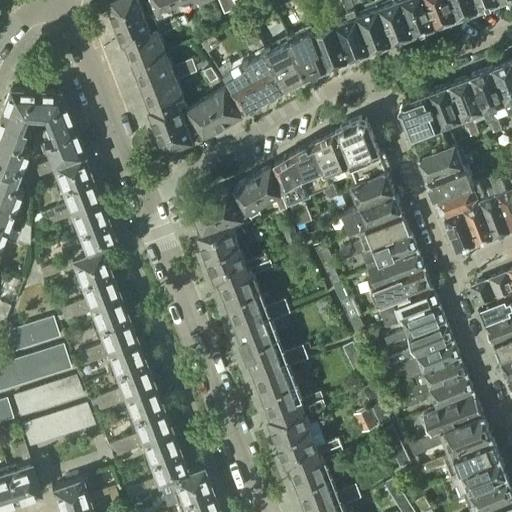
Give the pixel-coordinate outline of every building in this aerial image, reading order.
[(0,0),(0,15),(19,0),(0,0)] [(127,39),(161,27),(155,11),(146,14),(140,0),(112,0),(111,3),(125,40),(127,39)] [(156,0),(160,9),(180,0),(156,0)] [(236,0),(219,0),(224,11),(238,5),(236,0)] [(335,16),(336,19),(350,52),(370,44),(358,11),(354,0),(343,0),(348,11),(335,16)] [(355,0),(354,0),(358,11),(370,44),(392,35),(379,3),(378,0),(375,0),(364,4),(362,0),(355,0)] [(378,0),(379,3),(392,35),(413,27),(403,0),(378,0)] [(403,0),(413,27),(435,19),(427,0),(403,0)] [(427,0),(435,19),(458,10),(453,0),(427,0)] [(453,0),(458,10),(480,2),(478,0),(453,0)] [(313,23),(312,24),(329,61),(350,52),(336,19),(335,16),(324,20),(318,2),(307,6),(313,23)] [(181,20),(161,27),(127,39),(135,61),(169,49),(164,34),(184,27),(181,20)] [(307,72),(329,61),(312,24),(291,30),(287,32),(307,72)] [(244,55),(245,58),(265,93),(285,83),(266,45),(258,30),(246,36),(251,46),(255,48),(244,55)] [(258,30),(266,45),(285,83),(307,72),(287,32),(279,35),(265,42),(259,30),(258,30)] [(215,33),(203,42),(209,50),(221,42),(215,33)] [(135,61),(144,82),(198,63),(195,56),(175,63),(169,49),(135,61)] [(246,105),(265,93),(245,58),(244,55),(233,62),(231,59),(221,65),(246,105)] [(511,56),(493,64),(507,98),(511,109),(511,108),(511,56)] [(200,70),(198,63),(144,82),(153,106),(178,97),(187,94),(181,77),(200,70)] [(511,109),(507,98),(493,64),(472,72),(485,106),(489,117),(491,116),(495,129),(503,126),(498,114),(511,109)] [(219,75),(212,65),(205,69),(212,79),(219,75)] [(489,117),(485,106),(472,72),(450,81),(463,114),(466,119),(471,133),(479,130),(473,116),(485,111),(487,118),(489,117)] [(188,104),(205,132),(244,109),(227,81),(188,104)] [(466,119),(463,114),(450,81),(428,89),(441,123),(447,141),(455,138),(450,125),(466,119)] [(25,108),(9,89),(0,112),(0,133),(19,140),(24,125),(19,123),(25,108)] [(58,90),(9,89),(25,108),(45,110),(58,90)] [(447,141),(441,123),(428,89),(404,98),(403,98),(400,105),(401,105),(420,153),(447,141)] [(45,110),(55,135),(73,127),(58,90),(45,110)] [(194,137),(178,97),(153,106),(151,107),(165,143),(171,146),(194,137)] [(348,157),(346,158),(349,165),(350,167),(355,179),(386,166),(367,118),(368,118),(361,115),(360,115),(340,124),(336,126),(348,157)] [(350,167),(349,165),(346,158),(348,157),(336,126),(316,135),(328,167),(331,174),(350,167)] [(45,139),(52,156),(55,163),(45,166),(47,170),(84,155),(73,127),(55,135),(45,139)] [(25,143),(19,140),(0,133),(0,178),(19,185),(19,183),(11,180),(25,143)] [(316,135),(295,146),(308,178),(312,188),(311,185),(322,181),(328,196),(338,192),(331,174),(328,167),(316,135)] [(420,153),(429,175),(466,161),(481,156),(478,149),(467,154),(460,137),(455,139),(455,138),(447,141),(420,153)] [(312,188),(308,178),(295,146),(275,159),(287,192),(291,202),(298,221),(314,216),(307,198),(302,199),(300,193),(312,188)] [(63,185),(91,174),(84,155),(47,170),(48,173),(57,169),(63,185)] [(271,161),(229,187),(239,205),(243,212),(248,221),(254,218),(252,214),(261,208),(259,204),(282,189),(271,161)] [(473,180),(466,161),(429,175),(437,197),(471,184),(477,182),(476,179),(473,180)] [(396,189),(386,166),(355,179),(355,180),(348,182),(350,188),(356,205),(396,189)] [(497,193),(511,228),(511,187),(506,190),(501,174),(498,175),(497,172),(489,175),(497,193)] [(42,219),(99,196),(91,174),(63,185),(69,201),(61,204),(39,212),(42,219)] [(0,220),(5,222),(19,185),(0,178),(0,220)] [(477,182),(471,184),(437,197),(444,215),(462,208),(469,205),(468,201),(478,192),(483,190),(479,178),(476,179),(477,182)] [(243,212),(239,205),(229,187),(228,186),(193,201),(194,203),(193,203),(203,230),(243,212)] [(402,207),(397,193),(396,189),(356,205),(344,209),(351,227),(402,207)] [(469,205),(462,208),(476,242),(495,235),(480,199),(479,195),(484,193),(483,190),(478,192),(468,201),(469,205)] [(480,199),(495,235),(511,228),(497,193),(480,199)] [(288,205),(284,194),(277,197),(281,208),(288,205)] [(80,229),(108,218),(99,196),(42,219),(44,224),(74,214),(80,229)] [(458,249),(476,242),(462,208),(444,215),(458,249)] [(362,249),(375,244),(412,230),(404,211),(359,228),(362,237),(359,239),(362,249)] [(233,227),(248,221),(243,212),(203,230),(198,232),(216,279),(219,278),(270,258),(272,257),(268,249),(246,258),(233,227)] [(102,247),(117,241),(108,218),(80,229),(86,244),(77,248),(80,255),(102,247)] [(29,224),(22,222),(17,237),(28,241),(29,224)] [(294,225),(285,229),(289,242),(299,238),(294,225)] [(320,226),(311,230),(315,242),(325,239),(320,226)] [(369,267),(382,262),(419,248),(412,230),(375,244),(362,249),(369,267)] [(325,264),(333,261),(335,260),(326,241),(317,246),(325,264)] [(79,281),(110,269),(102,247),(80,255),(41,270),(44,277),(67,269),(74,266),(79,281)] [(376,285),(389,279),(426,265),(419,248),(382,262),(369,267),(376,285)] [(272,257),(270,258),(219,278),(237,323),(291,302),(287,294),(265,303),(253,272),(274,263),(272,257)] [(333,261),(325,264),(333,281),(341,278),(333,261)] [(433,284),(426,266),(426,265),(389,279),(376,285),(371,287),(375,297),(378,304),(433,284)] [(511,277),(509,268),(490,276),(498,295),(508,291),(510,294),(511,293),(511,277)] [(61,312),(119,290),(110,269),(79,281),(85,295),(78,297),(59,304),(61,312)] [(498,295),(490,276),(471,283),(479,302),(498,295)] [(341,298),(349,295),(341,278),(333,281),(341,298)] [(433,284),(378,304),(380,311),(382,310),(387,322),(402,317),(401,316),(404,316),(440,301),(433,284)] [(96,324),(127,312),(119,290),(61,312),(64,319),(91,310),(96,324)] [(498,295),(479,302),(486,321),(511,310),(511,293),(510,294),(508,291),(498,295)] [(350,295),(342,300),(351,317),(359,313),(350,295)] [(10,303),(0,299),(0,317),(4,318),(10,303)] [(406,327),(391,332),(376,338),(379,345),(411,333),(447,318),(440,302),(440,301),(404,316),(401,316),(402,317),(406,327)] [(237,323),(255,370),(309,349),(306,342),(283,351),(270,317),(293,308),(291,302),(237,323)] [(511,310),(486,321),(494,339),(511,331),(511,310)] [(78,356),(136,335),(127,312),(96,324),(102,339),(95,342),(75,349),(78,356)] [(49,325),(41,328),(44,338),(59,333),(53,313),(46,316),(49,325)] [(359,313),(351,317),(356,328),(364,324),(362,319),(359,313)] [(41,328),(49,325),(46,316),(38,318),(41,328)] [(41,328),(38,318),(11,326),(3,349),(6,350),(36,340),(33,331),(41,328)] [(385,364),(418,351),(454,337),(447,318),(411,333),(379,345),(379,347),(408,336),(412,347),(383,358),(385,364)] [(41,328),(33,331),(36,340),(44,338),(41,328)] [(511,331),(494,339),(502,359),(511,355),(511,331)] [(108,354),(114,369),(145,357),(136,335),(78,356),(80,363),(100,356),(108,354)] [(410,375),(425,369),(461,355),(454,337),(418,351),(385,364),(386,365),(395,362),(398,369),(406,366),(410,375)] [(361,379),(371,374),(354,339),(344,343),(361,379)] [(55,357),(59,356),(67,353),(63,341),(51,345),(55,357)] [(39,349),(43,361),(51,358),(55,357),(51,345),(39,349)] [(27,353),(31,365),(35,363),(43,361),(39,349),(27,353)] [(311,355),(309,349),(255,370),(272,415),(322,395),(326,394),(323,387),(301,396),(288,364),(311,355)] [(19,369),(27,366),(31,365),(27,353),(15,356),(19,369)] [(59,356),(63,368),(71,365),(67,353),(59,356)] [(406,396),(432,386),(468,372),(461,355),(425,369),(410,375),(410,376),(416,373),(418,380),(402,386),(406,396)] [(511,355),(502,359),(508,376),(511,374),(511,355)] [(15,356),(9,358),(12,371),(19,369),(15,356)] [(63,368),(59,356),(51,358),(55,370),(63,368)] [(96,402),(153,380),(145,357),(114,369),(119,385),(113,387),(93,395),(96,402)] [(6,372),(12,371),(9,358),(2,360),(6,372)] [(55,370),(51,358),(43,361),(47,373),(55,370)] [(35,363),(39,375),(47,373),(43,361),(35,363)] [(35,363),(31,365),(27,366),(31,378),(39,375),(35,363)] [(19,369),(22,381),(31,378),(27,366),(19,369)] [(19,369),(12,371),(16,383),(22,381),(19,369)] [(6,372),(10,385),(16,383),(12,371),(6,372)] [(3,379),(1,386),(1,388),(10,385),(6,372),(3,379)] [(76,372),(71,373),(75,384),(80,382),(76,372)] [(475,390),(468,372),(432,386),(406,396),(409,404),(432,396),(435,406),(475,390)] [(71,385),(67,375),(62,376),(66,387),(69,386),(71,385)] [(66,387),(62,376),(49,381),(53,391),(57,390),(63,388),(66,387)] [(131,414),(162,402),(153,380),(96,402),(99,410),(118,402),(125,400),(131,414)] [(53,391),(49,381),(45,382),(48,393),(53,391)] [(381,421),(391,417),(374,381),(364,385),(381,421)] [(80,382),(75,384),(74,384),(78,395),(84,393),(80,382)] [(44,394),(40,383),(36,385),(39,395),(40,395),(44,394)] [(78,395),(74,384),(71,385),(69,386),(72,396),(78,395)] [(69,386),(66,387),(63,388),(66,398),(72,396),(69,386)] [(63,388),(57,390),(61,400),(66,398),(63,388)] [(26,400),(22,389),(18,391),(21,401),(22,401),(26,400)] [(57,390),(53,391),(48,393),(44,394),(40,395),(43,406),(61,400),(57,390)] [(21,401),(18,391),(13,392),(17,403),(21,401)] [(412,441),(484,413),(476,393),(424,414),(432,432),(411,440),(412,441)] [(0,408),(3,407),(10,405),(6,395),(0,396),(0,408)] [(40,395),(39,395),(35,397),(34,397),(38,408),(43,406),(40,395)] [(322,395),(272,415),(270,416),(288,463),(291,462),(340,443),(337,435),(315,443),(303,411),(325,402),(322,395)] [(29,399),(32,409),(38,408),(34,397),(30,398),(29,399)] [(29,399),(26,400),(22,401),(26,412),(32,409),(29,399)] [(87,400),(80,402),(84,413),(91,411),(87,400)] [(26,412),(22,401),(21,401),(17,403),(20,413),(26,412)] [(84,413),(80,402),(75,404),(78,415),(84,413)] [(112,446),(170,423),(162,402),(131,414),(136,428),(109,438),(112,446)] [(75,404),(69,406),(72,417),(78,415),(75,404)] [(363,429),(378,422),(369,404),(354,411),(363,429)] [(3,407),(6,417),(13,415),(10,405),(3,407)] [(72,417),(69,406),(63,407),(67,419),(72,417)] [(63,407),(57,409),(61,420),(67,419),(63,407)] [(61,420),(57,409),(46,413),(49,424),(61,420)] [(88,424),(95,422),(91,411),(84,413),(88,424)] [(46,413),(40,415),(44,426),(49,424),(46,413)] [(88,424),(84,413),(78,415),(82,426),(88,424)] [(448,452),(493,435),(492,434),(493,434),(484,413),(412,441),(414,447),(428,441),(430,445),(443,440),(448,452)] [(44,426),(40,415),(34,417),(38,428),(44,426)] [(82,426),(78,415),(72,417),(76,428),(82,426)] [(34,417),(29,418),(32,430),(38,428),(34,417)] [(76,428),(72,417),(67,419),(71,430),(76,428)] [(32,430),(29,418),(22,420),(26,432),(32,430)] [(71,430),(67,419),(61,420),(49,424),(53,435),(71,430)] [(148,458),(179,446),(170,423),(112,446),(115,453),(135,446),(142,443),(148,458)] [(400,464),(411,459),(394,423),(384,428),(400,464)] [(53,435),(49,424),(44,426),(47,437),(53,435)] [(47,437),(44,426),(38,428),(32,430),(36,441),(47,437)] [(36,441),(32,430),(26,432),(30,443),(36,441)] [(501,456),(497,446),(493,435),(448,452),(425,461),(428,468),(446,460),(452,474),(442,478),(442,480),(501,456)] [(8,467),(17,497),(41,490),(24,441),(12,445),(15,453),(20,451),(24,462),(8,467)] [(344,441),(340,443),(291,462),(308,507),(361,487),(359,480),(336,489),(324,457),(346,448),(344,441)] [(179,446),(148,458),(153,474),(147,476),(148,478),(125,486),(129,494),(160,483),(158,479),(160,479),(188,468),(179,446)] [(501,456),(442,480),(450,499),(461,494),(456,482),(466,478),(470,488),(465,489),(466,493),(509,476),(501,456)] [(160,479),(163,486),(173,482),(178,497),(210,486),(202,462),(188,468),(160,479)] [(0,503),(17,497),(8,467),(0,470),(0,503)] [(88,492),(83,477),(82,474),(51,484),(59,508),(117,489),(115,483),(88,492)] [(395,498),(406,492),(396,474),(385,480),(395,498)] [(474,511),(511,497),(511,483),(509,476),(466,493),(474,511),(470,511),(474,511)] [(210,511),(218,509),(210,486),(178,497),(182,511),(210,511)] [(308,507),(309,511),(348,511),(344,501),(364,494),(361,487),(308,507)] [(119,496),(117,489),(59,508),(60,511),(94,511),(92,505),(119,496)] [(402,511),(410,511),(416,509),(406,492),(395,498),(402,511)] [(423,508),(431,503),(424,492),(416,498),(423,508)] [(511,511),(511,497),(474,511),(511,511)]
